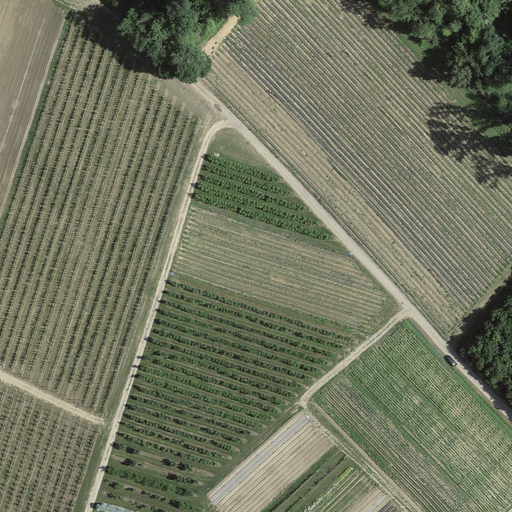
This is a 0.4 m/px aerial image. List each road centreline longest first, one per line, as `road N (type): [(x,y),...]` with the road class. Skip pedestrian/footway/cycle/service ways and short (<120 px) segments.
road 1 (track): [(101,0),(235,124),(511,415)]
road 2 (track): [(223,120),(210,128),(85,511)]
